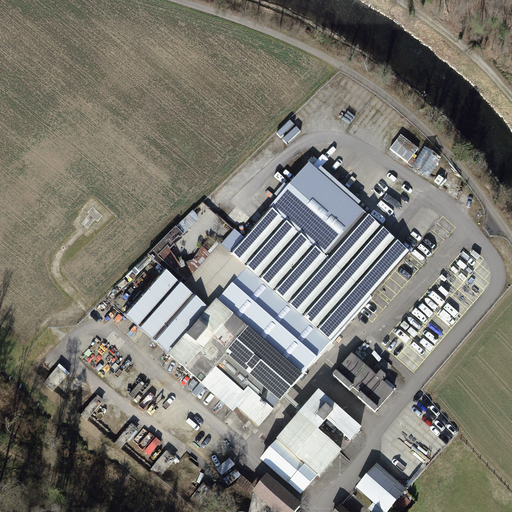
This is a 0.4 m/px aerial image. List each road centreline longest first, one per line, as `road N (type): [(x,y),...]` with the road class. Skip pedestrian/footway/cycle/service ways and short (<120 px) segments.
road 1 (track): [(171,0),(313,50),(383,93),(447,152),(511,236)]
road 2 (track): [(511,95),(470,52),(398,0)]
